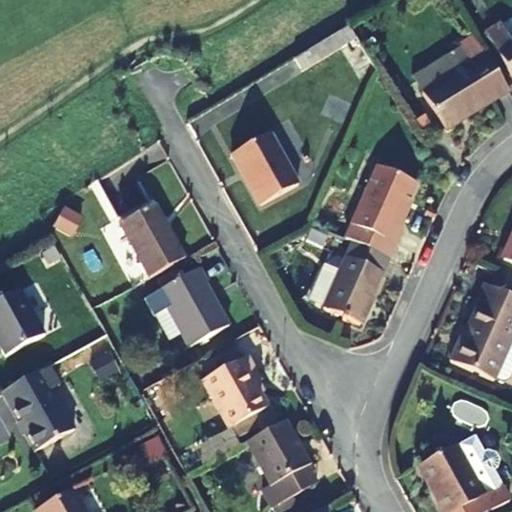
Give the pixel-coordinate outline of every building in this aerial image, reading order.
[(511,33),(510,31),(494,41),(511,67),(511,33)] [(367,51),(359,38),(306,71),(314,84),(367,51)] [(511,105),(511,99),(491,67),(430,104),(454,142),(469,133),(468,130),(501,110),(502,112),(511,105)] [(271,218),(307,197),(278,145),(238,168),(248,184),(251,183),(271,218)] [(422,194),(385,178),(352,251),(361,255),(397,271),(398,271),(410,241),(403,237),(422,194)] [(64,206),(52,226),(70,236),(82,216),(64,206)] [(161,293),(196,273),(180,246),(179,247),(163,220),(131,239),(161,293)] [(397,271),(361,255),(331,320),(367,337),(397,271)] [(211,283),(170,306),(202,363),(241,341),(217,298),(219,297),(211,283)] [(511,283),(507,294),(500,291),(494,305),(496,307),(482,337),(485,338),(481,347),(476,345),(465,368),(505,387),(507,383),(511,384),(511,283)] [(0,345),(15,373),(53,351),(28,306),(0,321),(0,345)] [(260,372),(215,397),(240,442),(279,420),(266,396),(271,393),(260,372)] [(69,401),(58,383),(11,408),(44,468),(84,446),(61,405),(69,401)] [(270,508),(272,511),(306,511),(318,505),(308,488),(316,483),(318,482),(293,438),(257,458),(282,502),(270,508)] [(159,441),(142,446),(147,461),(164,456),(159,441)] [(496,466),(487,450),(432,481),(442,498),(444,496),(452,511),(511,511),(511,493),(506,483),(510,481),(511,473),(511,472),(508,465),(500,464),(496,466)] [(316,483),(308,488),(318,505),(327,500),(316,483)] [(88,511),(83,503),(67,511),(88,511)]
